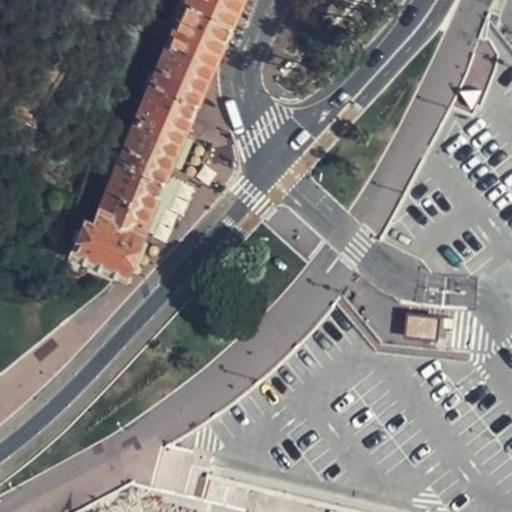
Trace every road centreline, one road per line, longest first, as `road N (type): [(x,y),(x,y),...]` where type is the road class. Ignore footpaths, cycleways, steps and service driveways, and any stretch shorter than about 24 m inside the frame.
road 1 (secondary): [(281,167),(0,455)]
road 2 (secondary): [(422,0),(281,167)]
road 3 (residential): [(273,0),(246,83),(252,117),(281,167)]
